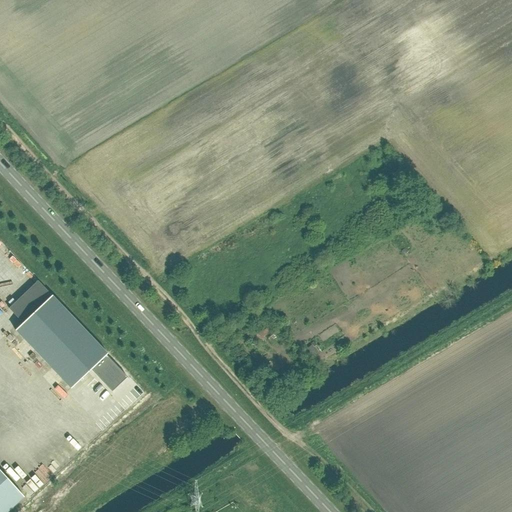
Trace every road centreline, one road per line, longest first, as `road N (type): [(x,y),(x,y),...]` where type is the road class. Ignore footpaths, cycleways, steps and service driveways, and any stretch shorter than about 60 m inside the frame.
road 1 (track): [(370,511),(281,428),(0,121)]
road 2 (primary): [(329,511),(0,165)]
